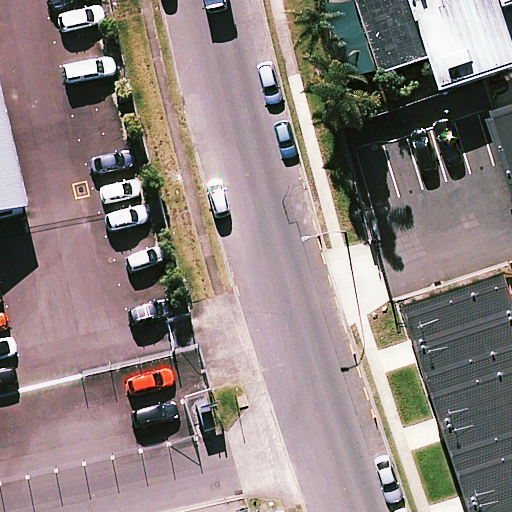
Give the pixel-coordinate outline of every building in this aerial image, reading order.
[(511,0),(422,0),(451,83),(511,62),(511,0)] [(511,105),(503,108),(511,137),(511,105)] [(511,306),(511,262),(425,291),(438,330),(511,306)] [(511,349),(511,306),(438,330),(451,370),(511,349)] [(511,393),(511,349),(451,370),(464,409),(511,393)] [(511,437),(511,393),(464,409),(477,449),(511,437)] [(511,481),(511,437),(477,449),(490,488),(511,481)] [(511,511),(511,481),(490,488),(497,511),(511,511)]
